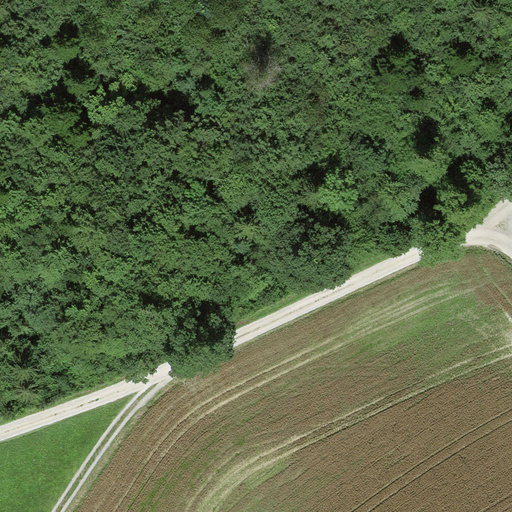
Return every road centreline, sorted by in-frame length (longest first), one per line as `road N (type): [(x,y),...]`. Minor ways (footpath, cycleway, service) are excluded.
road 1 (track): [(0,436),(166,372),(451,243),(502,231),(511,211)]
road 2 (track): [(166,372),(55,511)]
